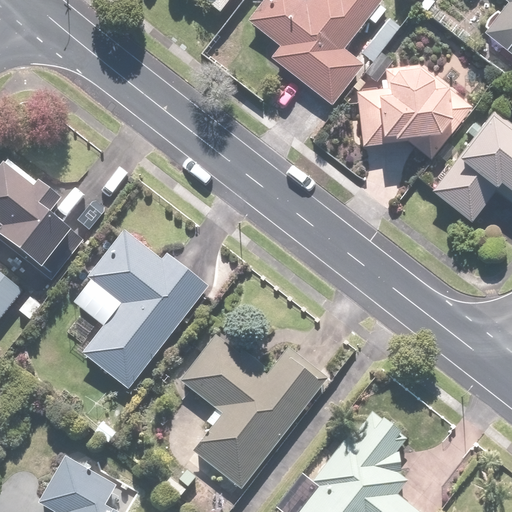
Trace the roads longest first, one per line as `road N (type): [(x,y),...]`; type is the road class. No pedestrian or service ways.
road 1 (tertiary): [(24,0),(493,364)]
road 2 (unknown): [(400,292),(222,511)]
